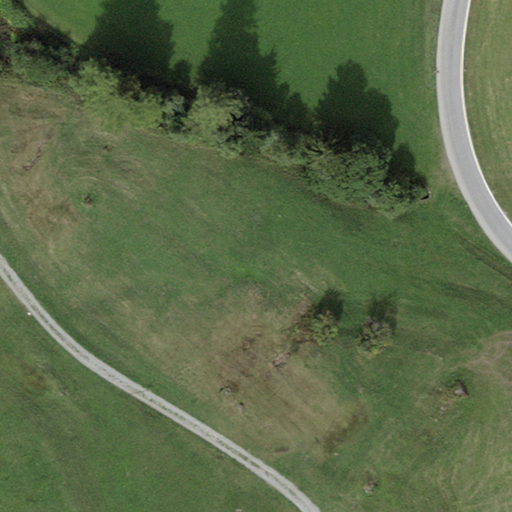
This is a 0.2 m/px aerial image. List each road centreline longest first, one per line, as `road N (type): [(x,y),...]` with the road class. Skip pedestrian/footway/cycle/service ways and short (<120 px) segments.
road 1 (track): [(306,511),(270,478),(85,360),(0,267)]
road 2 (tertiary): [(457,0),(448,62),(452,121),(468,180),(511,245)]
